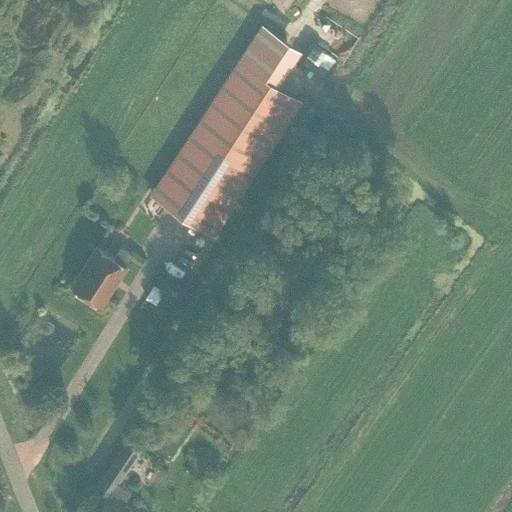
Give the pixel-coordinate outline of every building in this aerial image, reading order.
[(303,99),(239,58),(150,193),(214,235),(303,99)] [(102,306),(128,265),(126,263),(132,253),(122,246),(114,258),(95,245),(70,285),(102,306)] [(145,298),(156,304),(165,290),(154,283),(145,298)] [(108,494),(110,494),(141,448),(127,439),(96,485),(108,494)] [(137,511),(110,494),(108,494),(95,511),(137,511)]
